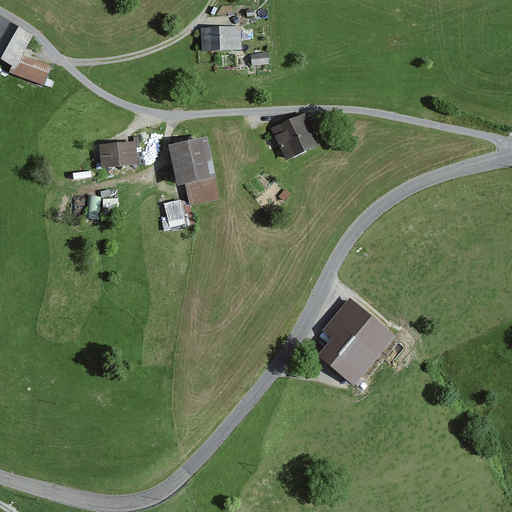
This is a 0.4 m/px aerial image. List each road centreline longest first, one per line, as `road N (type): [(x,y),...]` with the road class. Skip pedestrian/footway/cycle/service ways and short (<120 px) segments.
road 1 (tertiary): [(511,155),(423,182),(371,214),(272,375),(158,494),(115,505),(0,476)]
road 2 (unclassified): [(511,146),(352,109),(148,113),(106,96),(0,11)]
road 3 (track): [(214,0),(176,44),(131,58),(66,62)]
